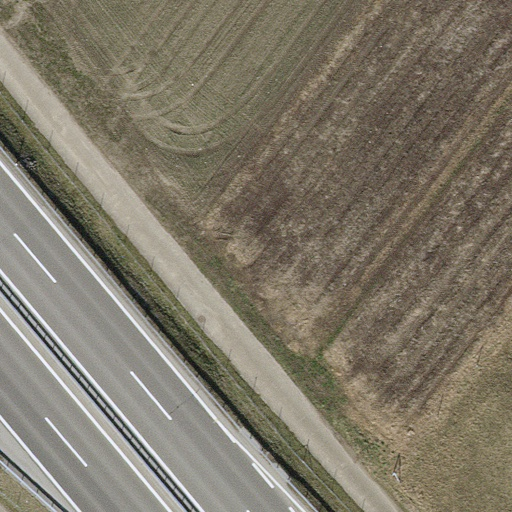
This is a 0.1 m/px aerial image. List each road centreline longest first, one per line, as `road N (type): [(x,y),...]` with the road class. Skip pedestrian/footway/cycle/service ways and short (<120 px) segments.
road 1 (track): [(0,47),(390,511)]
road 2 (trunk): [(250,511),(0,213)]
road 3 (trunk): [(0,360),(127,511)]
